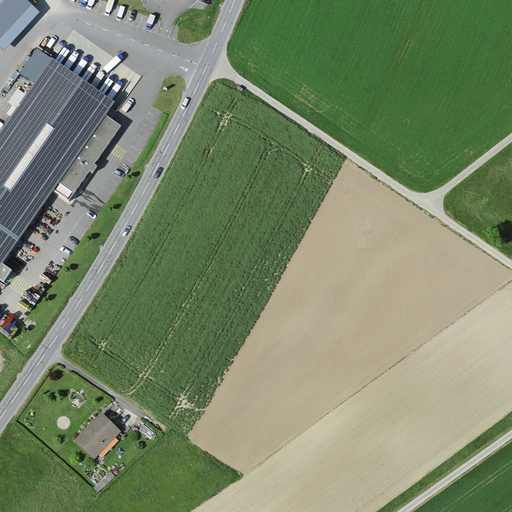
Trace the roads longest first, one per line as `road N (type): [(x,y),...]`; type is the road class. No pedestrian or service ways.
road 1 (tertiary): [(0,418),(132,213),(234,0)]
road 2 (track): [(206,65),(511,264)]
road 3 (track): [(511,434),(402,511)]
